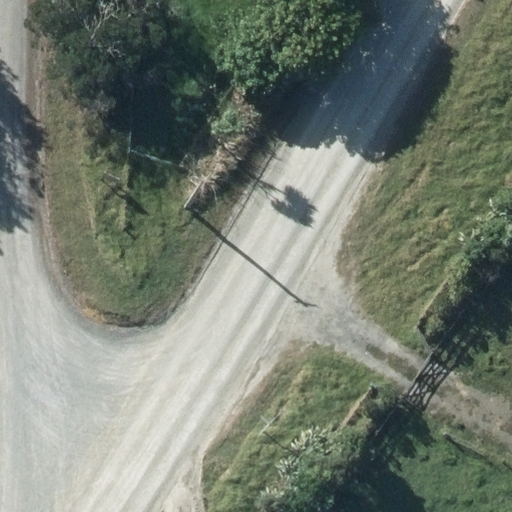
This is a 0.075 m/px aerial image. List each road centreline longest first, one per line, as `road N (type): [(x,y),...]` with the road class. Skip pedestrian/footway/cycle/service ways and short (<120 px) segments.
road 1 (unclassified): [(115,495),(415,0)]
road 2 (unclassified): [(0,331),(41,427),(115,495)]
